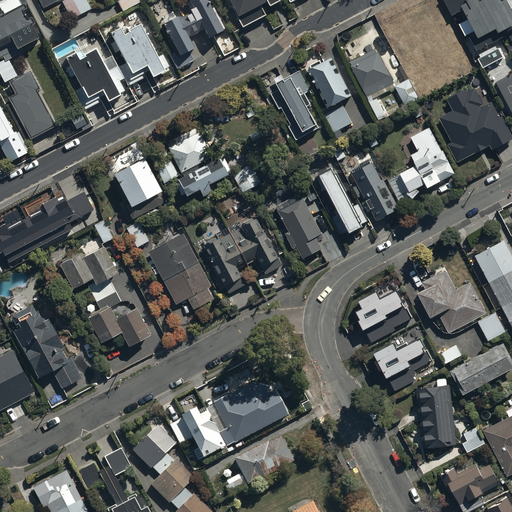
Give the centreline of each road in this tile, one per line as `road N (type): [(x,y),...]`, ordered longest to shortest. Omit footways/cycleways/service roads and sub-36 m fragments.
road 1 (residential): [(0,194),(362,0)]
road 2 (residential): [(0,464),(274,320),(318,319)]
road 3 (residential): [(318,319),(345,273),(511,183)]
road 4 (residential): [(318,319),(329,366),(405,511)]
